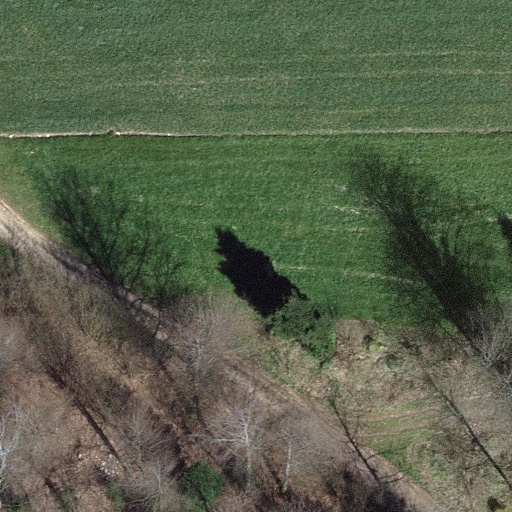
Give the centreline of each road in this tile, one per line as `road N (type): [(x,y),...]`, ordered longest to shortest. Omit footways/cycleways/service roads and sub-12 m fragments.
road 1 (track): [(394,511),(256,422),(0,222)]
road 2 (track): [(256,422),(511,396)]
